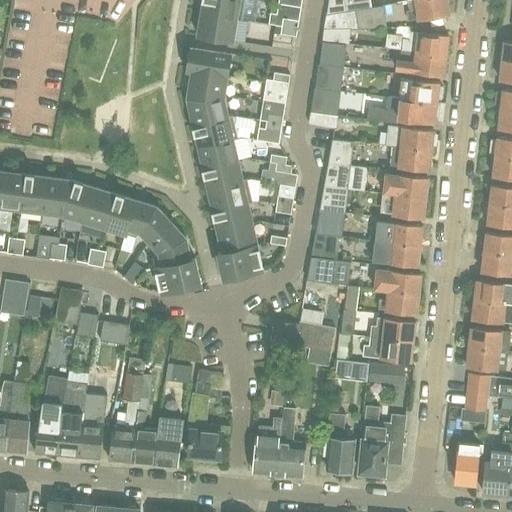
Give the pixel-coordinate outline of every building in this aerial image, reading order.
[(244,0),(203,0),(201,13),(237,19),(236,20),(241,20),(244,0)] [(327,0),(325,14),(331,14),(345,11),(354,10),(355,10),(371,7),(370,0),(327,0)] [(446,0),(418,0),(415,1),(417,10),(410,11),(411,21),(419,19),(419,20),(449,15),(446,0)] [(325,14),(324,28),(333,28),(344,28),(350,28),(357,28),(354,10),(345,11),(331,14),(325,14)] [(233,41),(236,20),(237,19),(201,13),(198,35),(233,41)] [(298,29),(299,21),(283,18),(282,26),(298,29)] [(296,37),(298,29),(282,26),(281,34),(296,37)] [(324,28),(322,41),(349,44),(350,28),(344,28),(333,28),(324,28)] [(403,50),(446,55),(449,35),(418,32),(410,32),(409,40),(404,39),(403,50)] [(347,44),(322,41),(320,64),(344,67),(347,44)] [(502,60),(511,61),(511,41),(504,41),(502,60)] [(227,76),(231,53),(191,47),(187,69),(227,76)] [(444,75),(446,55),(403,50),(401,60),(397,60),(396,69),(414,71),(414,72),(444,75)] [(511,81),(511,61),(502,60),(500,80),(511,81)] [(344,67),(318,64),(316,88),(315,87),(314,88),(332,90),(341,91),(344,67)] [(224,97),(227,76),(187,69),(187,70),(192,71),(188,98),(224,97)] [(274,72),(273,80),(289,83),(290,75),(274,72)] [(400,89),(399,98),(407,99),(437,102),(438,99),(442,99),(444,87),(439,86),(440,83),(409,79),(409,80),(401,79),(400,89)] [(273,80),(272,88),(288,91),(289,83),(273,80)] [(332,90),(314,88),(311,112),(329,114),(332,90)] [(500,108),(511,109),(511,89),(503,88),(502,92),(496,91),(495,104),(501,104),(500,108)] [(229,117),(224,97),(188,98),(194,126),(229,118),(229,117)] [(437,102),(407,99),(399,98),(389,97),(388,108),(372,106),(370,118),(397,122),(397,118),(435,122),(437,102)] [(511,109),(500,108),(498,129),(511,130),(511,109)] [(337,116),(311,112),(309,123),(334,128),(335,128),(337,116)] [(282,123),(284,116),(268,113),(267,121),(282,123)] [(233,116),(229,117),(229,118),(194,126),(199,147),(234,139),(234,140),(239,139),(233,116)] [(267,121),(265,129),(281,131),(282,123),(267,121)] [(434,130),(395,126),(390,125),(387,144),(393,145),(432,149),(434,130)] [(495,156),(511,158),(511,137),(497,136),(497,140),(491,139),(489,152),(495,153),(495,156)] [(329,161),(350,164),(353,140),(333,138),(329,161)] [(238,160),(234,140),(234,139),(199,147),(203,168),(238,160)] [(430,170),(432,149),(393,145),(391,166),(430,170)] [(270,162),(277,163),(286,164),(287,157),(271,154),(270,162)] [(511,158),(495,156),(493,176),(511,178),(511,158)] [(243,180),(238,160),(203,168),(208,189),(243,181),(243,180)] [(347,188),(350,164),(329,161),(324,186),(347,188)] [(277,163),(275,171),(291,174),(293,165),(286,164),(277,163)] [(25,174),(4,171),(0,202),(0,206),(21,209),(25,174)] [(296,174),(291,174),(278,171),(277,183),(280,184),(295,186),(296,174)] [(384,193),(426,198),(428,178),(386,173),(384,193)] [(47,177),(25,174),(21,209),(42,212),(47,177)] [(71,180),(47,177),(42,212),(64,215),(71,180)] [(248,179),(243,180),(243,181),(208,189),(213,210),(248,202),(248,203),(253,202),(248,179)] [(95,187),(71,180),(64,215),(84,221),(95,187)] [(511,186),(492,184),(489,204),(511,206),(511,186)] [(344,213),(347,188),(324,186),(320,210),(344,213)] [(115,193),(95,187),(84,221),(105,227),(115,193)] [(136,200),(115,193),(105,227),(126,234),(136,200)] [(426,198),(384,193),(381,212),(394,214),(393,214),(424,218),(426,198)] [(278,196),(277,204),(293,206),(294,198),(278,196)] [(172,222),(157,206),(136,200),(126,234),(136,237),(141,233),(150,242),(172,222)] [(253,223),(248,203),(248,202),(213,210),(218,231),(253,223)] [(277,204),(275,211),(291,214),(293,206),(277,204)] [(511,206),(489,204),(487,224),(511,226),(511,206)] [(346,213),(320,210),(317,233),(343,236),(346,213)] [(0,228),(9,230),(10,222),(0,220),(0,228)] [(423,226),(384,221),(383,231),(392,232),(391,242),(421,245),(423,226)] [(195,258),(191,259),(186,238),(172,222),(150,242),(158,252),(154,256),(156,267),(195,258)] [(218,253),(223,252),(257,244),(253,223),(218,231),(223,252),(218,253)] [(484,251),(511,254),(511,234),(486,232),(484,251)] [(336,247),(337,236),(316,233),(314,245),(336,247)] [(272,235),(270,243),(286,246),(287,238),(272,235)] [(7,253),(15,254),(17,238),(9,237),(7,253)] [(25,239),(17,238),(15,254),(23,255),(25,239)] [(419,265),(421,245),(391,242),(376,240),(374,260),(419,265)] [(59,244),(51,242),(49,258),(57,259),(59,244)] [(67,245),(59,244),(57,259),(65,260),(67,245)] [(257,244),(223,252),(218,253),(224,277),(263,268),(257,244)] [(99,250),(91,248),(88,264),(96,266),(99,250)] [(96,266),(103,267),(107,251),(99,250),(96,266)] [(511,254),(484,251),(482,272),(511,275),(511,274),(511,254)] [(334,258),(312,256),(308,279),(331,282),(334,258)] [(201,283),(195,258),(156,267),(162,291),(201,283)] [(388,289),(419,293),(421,273),(377,268),(375,288),(388,290),(388,289)] [(27,299),(30,282),(3,279),(1,294),(27,299)] [(511,283),(507,282),(477,279),(475,299),(505,303),(511,303),(511,283)] [(30,282),(27,299),(25,312),(46,316),(50,299),(59,300),(61,286),(30,282)] [(346,284),(343,309),(355,310),(358,285),(346,284)] [(60,301),(82,305),(85,290),(63,286),(60,301)] [(416,313),(419,293),(388,289),(388,290),(387,299),(380,298),(379,308),(386,309),(386,310),(416,313)] [(511,322),(511,303),(505,303),(475,299),(473,319),(502,322),(511,322)] [(92,313),(81,311),(78,330),(77,335),(93,338),(95,338),(97,325),(99,315),(92,313)] [(371,336),(414,341),(416,321),(385,318),(378,318),(377,325),(372,324),(371,336)] [(300,323),(299,323),(274,319),(270,340),(296,345),(300,323)] [(104,321),(100,341),(127,346),(131,326),(104,321)] [(299,323),(300,323),(296,345),(331,351),(336,327),(300,321),(299,323)] [(507,350),(508,341),(509,331),(502,330),(501,330),(472,327),(469,346),(507,350)] [(412,360),(414,341),(371,336),(370,345),(365,344),(363,355),(412,360)] [(506,361),(507,350),(469,346),(467,366),(498,370),(498,369),(505,370),(506,361)] [(139,410),(145,374),(147,359),(129,356),(124,399),(131,400),(129,427),(115,425),(109,459),(133,461),(139,410)] [(370,375),(383,376),(385,363),(371,362),(370,375)] [(179,382),(181,368),(169,366),(167,381),(179,382)] [(196,392),(193,392),(187,430),(190,431),(188,454),(204,455),(205,457),(206,458),(208,459),(210,459),(212,459),(214,458),(216,458),(217,457),(220,457),(223,431),(206,429),(209,395),(219,396),(223,372),(200,369),(196,392)] [(469,384),(489,386),(490,374),(470,372),(469,384)] [(154,463),(159,429),(144,428),(152,375),(145,374),(139,410),(133,461),(154,463)] [(498,396),(498,394),(500,376),(491,374),(489,394),(498,396)] [(511,374),(501,374),(498,393),(511,394),(511,374)] [(57,454),(60,420),(67,382),(68,380),(48,376),(44,402),(42,401),(38,419),(35,452),(57,454)] [(11,396),(13,382),(5,381),(3,394),(1,405),(0,404),(0,448),(6,449),(11,396)] [(29,420),(29,416),(27,405),(29,384),(13,382),(11,396),(6,449),(26,451),(29,420)] [(82,422),(83,422),(85,405),(88,391),(89,386),(67,382),(60,420),(57,454),(79,456),(82,422)] [(488,398),(489,386),(469,384),(468,395),(488,398)] [(274,404),(285,405),(287,390),(275,389),(274,404)] [(332,390),(331,403),(339,404),(340,391),(332,390)] [(82,422),(79,456),(101,458),(107,393),(88,391),(85,405),(83,422),(82,422)] [(486,411),(488,398),(468,395),(466,408),(486,411)] [(511,396),(502,395),(500,410),(500,412),(511,413),(511,396)] [(305,441),(296,441),(299,407),(286,406),(286,415),(283,415),(283,417),(278,474),(302,476),(305,441)] [(384,474),(385,463),(401,464),(406,415),(392,414),(391,423),(378,422),(379,407),(367,406),(360,472),(361,472),(361,473),(362,474),(362,472),(371,472),(371,475),(381,476),(381,473),(384,474)] [(486,411),(466,408),(463,408),(462,417),(485,419),(486,411)] [(326,437),(324,454),(328,455),(327,468),(340,469),(350,470),(352,470),(355,439),(343,438),(346,414),(338,413),(330,412),(328,437),(326,437)] [(283,417),(283,415),(276,415),(276,425),(261,423),(261,415),(254,415),(252,436),(259,436),(259,438),(257,437),(254,472),(278,474),(283,417)] [(177,466),(182,432),(184,419),(161,416),(159,429),(154,463),(177,466)] [(508,494),(511,453),(511,433),(503,432),(502,449),(493,448),(491,460),(486,460),(483,491),(508,494)] [(484,445),(470,444),(459,442),(455,481),(476,483),(478,460),(482,460),(484,445)] [(27,511),(30,492),(5,490),(3,511),(27,511)] [(70,511),(71,503),(64,502),(63,499),(55,498),(53,501),(50,501),(49,511),(70,511)] [(91,511),(92,505),(90,504),(88,502),(82,502),(79,504),(71,503),(70,511),(91,511)]
